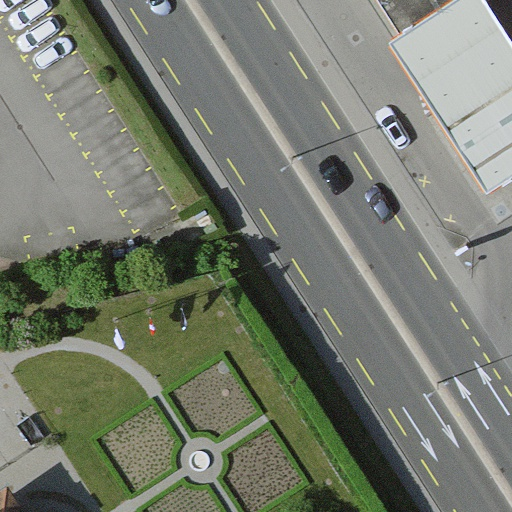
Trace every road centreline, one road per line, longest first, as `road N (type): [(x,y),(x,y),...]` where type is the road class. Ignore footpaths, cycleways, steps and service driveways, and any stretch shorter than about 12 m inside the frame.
road 1 (secondary): [(147,0),(477,511)]
road 2 (secondary): [(511,429),(233,0)]
